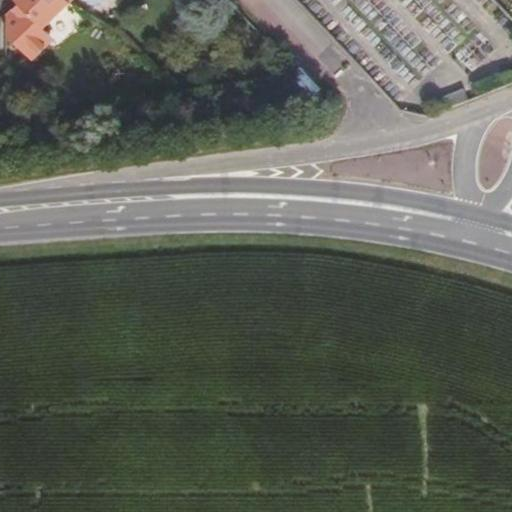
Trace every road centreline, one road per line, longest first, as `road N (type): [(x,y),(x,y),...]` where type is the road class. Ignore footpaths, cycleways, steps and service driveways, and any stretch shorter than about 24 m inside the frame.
road 1 (secondary): [(474,119),(400,141),(154,173),(39,211)]
road 2 (primary): [(39,211),(278,203),(475,232)]
